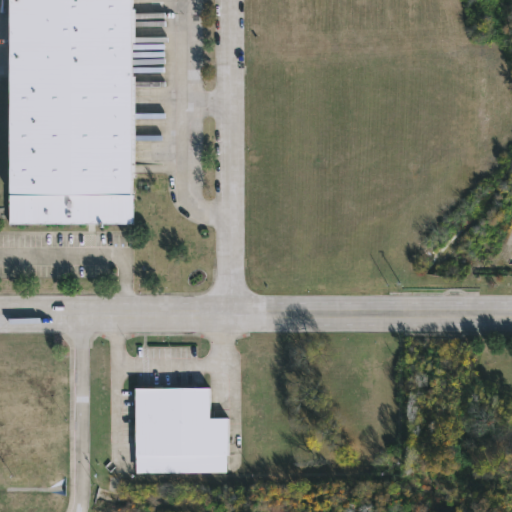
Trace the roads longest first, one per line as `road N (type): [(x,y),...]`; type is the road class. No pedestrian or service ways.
road 1 (tertiary): [(511,313),(0,316)]
road 2 (residential): [(231,315),(231,0)]
